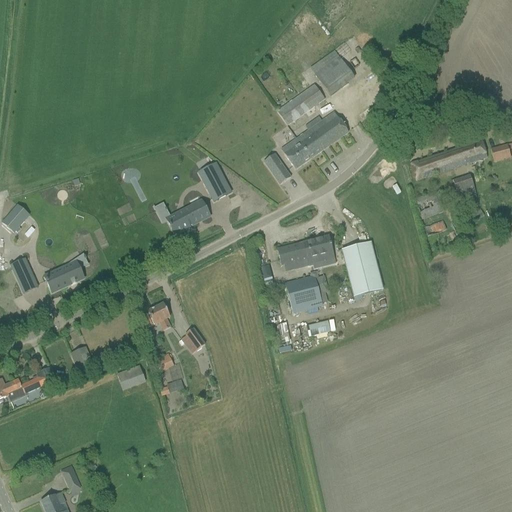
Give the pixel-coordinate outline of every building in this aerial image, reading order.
[(327,95),(352,78),(338,58),(313,75),(327,95)] [(276,113),(281,119),(287,127),(324,101),(314,87),(276,113)] [(283,156),(295,171),(348,134),(333,114),(285,148),(288,152),(283,156)] [(410,165),(416,182),(487,159),(481,142),(410,165)] [(508,151),(510,150),(509,145),(490,150),(493,163),(510,159),(508,151)] [(264,163),(263,163),(277,184),(279,187),(290,179),(288,176),(278,162),(274,165),(270,159),(264,163)] [(216,165),(198,174),(213,203),(231,194),(216,165)] [(452,181),(457,198),(474,194),(469,177),(452,181)] [(414,202),(421,221),(443,212),(437,193),(414,202)] [(201,202),(165,220),(173,235),(209,217),(201,202)] [(18,206),(2,224),(14,234),(25,222),(23,221),(28,215),(18,206)] [(464,215),(467,224),(481,218),(478,210),(464,215)] [(445,231),(443,222),(424,229),(426,237),(445,231)] [(277,251),(281,267),(308,260),(310,266),(333,261),(328,238),(277,251)] [(341,252),(353,299),(382,291),(370,244),(341,252)] [(258,255),(259,264),(266,262),(265,254),(258,255)] [(25,260),(11,267),(20,287),(34,280),(25,260)] [(77,265),(45,279),(52,294),(83,280),(77,265)] [(258,268),(262,283),(272,280),(269,266),(258,268)] [(285,285),(287,295),(292,314),(321,307),(314,277),(285,285)] [(147,313),(148,315),(141,318),(146,329),(159,323),(163,332),(165,331),(170,329),(166,320),(169,318),(163,305),(147,313)] [(327,323),(307,328),(309,338),(330,333),(327,323)] [(186,349),(191,356),(205,346),(193,330),(184,336),(191,346),(186,349)] [(139,342),(130,346),(133,352),(135,358),(144,355),(139,342)] [(70,356),(79,376),(94,370),(85,349),(70,356)] [(154,362),(159,374),(173,367),(168,355),(154,362)] [(139,368),(117,376),(123,392),(145,384),(139,368)] [(38,380),(20,388),(17,381),(4,387),(1,381),(0,381),(0,400),(7,397),(10,402),(55,382),(50,369),(36,375),(38,380)] [(181,381),(168,384),(170,394),(184,390),(181,381)] [(159,390),(161,398),(169,396),(167,388),(159,390)] [(73,472),(63,477),(70,492),(79,488),(80,487),(73,472)] [(61,511),(60,507),(65,504),(61,494),(55,497),(55,496),(40,503),(44,511),(69,511),(66,511),(61,511)]
